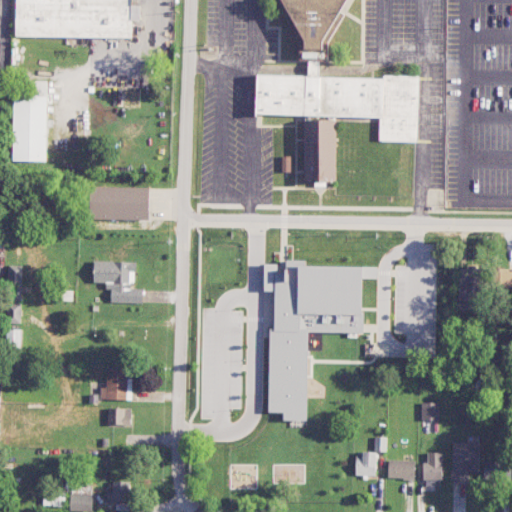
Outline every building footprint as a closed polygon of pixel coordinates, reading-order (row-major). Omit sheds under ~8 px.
[(16,0),(16,36),(131,38),(131,0),(16,0)] [(346,0),(340,12),(344,14),(328,42),(328,60),(299,60),(299,41),(283,13),(288,10),(282,0),(346,0)] [(255,74),(417,77),(416,140),(379,139),(379,116),(335,115),(305,115),(254,114),(255,74)] [(13,161),(46,161),(47,81),(27,81),(27,91),(14,91),(13,161)] [(335,115),(335,181),(305,181),(305,115),(335,115)] [(290,156),(289,172),(282,172),(283,156),(290,156)] [(149,187),(90,186),(90,219),(149,220),(149,187)] [(307,332),(362,332),(362,266),(306,265),(306,260),(286,260),(286,273),(277,272),(277,264),(265,264),(264,291),(275,291),(275,329),(269,329),(268,412),(283,412),(283,420),(307,420),(307,332)] [(142,303),(143,289),(134,288),(134,261),(94,261),(94,282),(109,282),(109,302),(142,303)] [(22,297),(22,265),(9,265),(8,297),(22,297)] [(458,309),(481,309),(483,269),(459,268),(458,309)] [(21,303),(8,303),(9,323),(21,323),(21,303)] [(21,329),(8,329),(7,346),(20,347),(21,329)] [(131,399),(132,377),(127,377),(127,368),(107,367),(106,387),(101,387),(100,399),(131,399)] [(440,402),(421,402),(421,420),(439,420),(440,402)] [(108,424),(131,425),(131,408),(108,408),(108,424)] [(375,451),(386,451),(386,437),(375,437),(375,451)] [(468,482),(469,471),(479,471),(480,442),(452,441),(451,481),(468,482)] [(442,452),(427,452),(427,462),(422,462),(422,479),(442,479),(442,452)] [(376,453),(356,453),(355,475),(375,475),(376,453)] [(414,479),(415,461),(388,460),(388,478),(414,479)] [(483,481),(510,482),(511,461),(484,460),(483,481)] [(131,482),(112,481),(112,493),(107,492),(107,501),(130,501),(131,482)] [(43,505),(65,506),(65,494),(43,493),(43,505)] [(93,495),(71,494),(70,511),(92,511),(93,495)]
